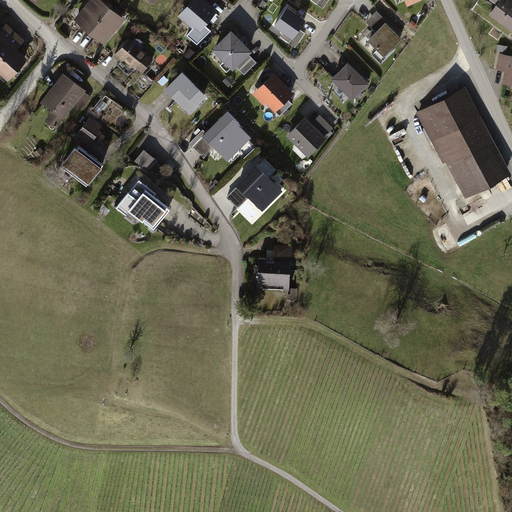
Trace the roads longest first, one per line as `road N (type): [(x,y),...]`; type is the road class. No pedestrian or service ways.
road 1 (residential): [(61,44),(160,130),(236,248),(238,292)]
road 2 (track): [(0,397),(33,427),(77,445),(238,451)]
road 3 (track): [(236,248),(143,252),(126,272),(107,396)]
road 4 (track): [(237,319),(302,322),(438,386)]
road 5 (residential): [(349,0),(295,73),(244,15)]
road 6 (track): [(238,292),(238,451)]
road 7 (residential): [(511,145),(446,0)]
